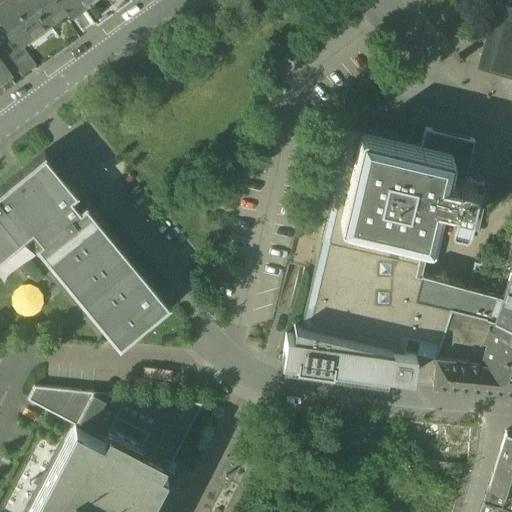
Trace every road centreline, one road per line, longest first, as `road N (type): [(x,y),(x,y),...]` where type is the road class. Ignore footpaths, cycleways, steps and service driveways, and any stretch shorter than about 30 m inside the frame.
road 1 (residential): [(207,330),(251,373),(279,383),(500,410)]
road 2 (residential): [(170,0),(0,130)]
road 3 (residential): [(394,19),(442,77),(511,115)]
